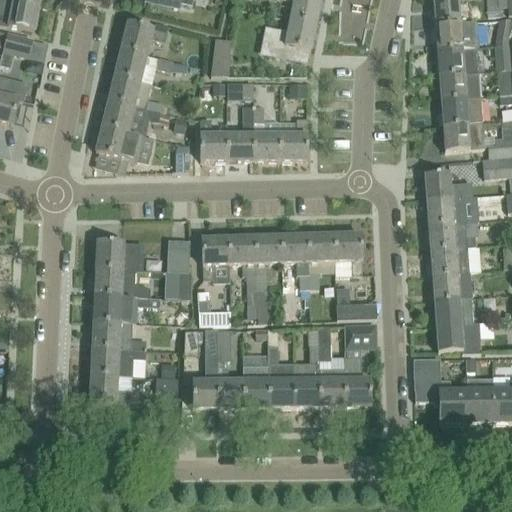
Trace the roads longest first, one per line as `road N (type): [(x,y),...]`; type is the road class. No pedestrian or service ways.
road 1 (residential): [(42,471),(395,466)]
road 2 (residential): [(359,182),(52,194)]
road 3 (residential): [(395,466),(387,202),(359,182)]
road 4 (residential): [(42,471),(52,194)]
road 5 (residential): [(52,194),(91,0)]
road 6 (residential): [(359,182),(366,76),(393,0)]
